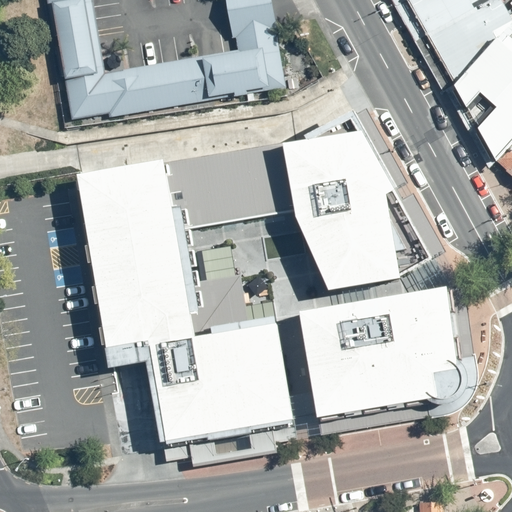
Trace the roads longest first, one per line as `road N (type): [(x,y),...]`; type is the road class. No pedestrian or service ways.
road 1 (secondary): [(106,511),(511,437)]
road 2 (secondary): [(351,0),(511,293)]
